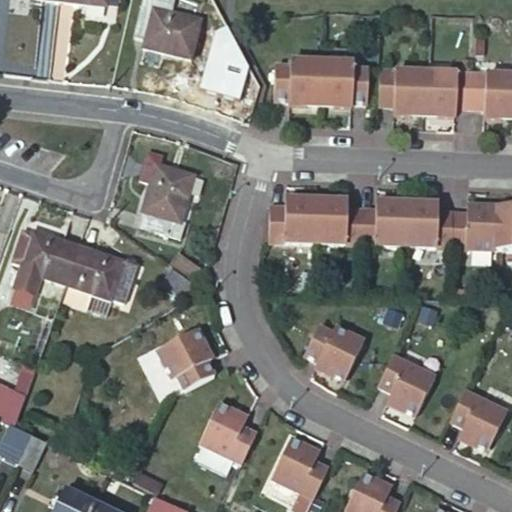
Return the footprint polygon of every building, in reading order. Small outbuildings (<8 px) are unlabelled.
[(170,15),(173,0),(143,0),(133,41),(145,44),(144,49),(190,61),(200,24),(170,15)] [(318,109),(321,63),(289,61),(289,67),(274,66),(272,101),(286,101),(286,108),(318,109)] [(352,64),(321,63),(318,109),(350,111),(350,104),(365,106),(367,72),(352,71),(352,64)] [(424,119),(426,74),(380,73),(378,106),(393,107),(393,118),(424,119)] [(472,76),(426,74),(424,119),(456,120),(456,110),(472,110),(472,76)] [(511,76),(472,76),(472,110),(487,111),(486,121),(511,121),(511,76)] [(181,224),(194,178),(161,169),(163,157),(148,153),(139,183),(152,186),(143,213),(146,214),(142,230),(181,240),(185,225),(181,224)] [(311,246),(313,203),(282,203),(281,213),(266,212),(266,222),(265,244),(265,245),(311,246)] [(343,204),(313,203),(311,246),(357,248),(358,216),(343,215),(343,204)] [(373,216),(358,216),(357,248),(403,249),(404,206),(373,205),(373,216)] [(435,207),(404,206),(403,249),(448,251),(449,218),(434,218),(435,207)] [(464,219),(449,218),(448,251),(494,252),(496,209),(465,208),(464,219)] [(511,209),(496,209),(494,252),(511,252),(511,209)] [(33,237),(23,235),(14,266),(23,269),(33,237)] [(64,287),(78,249),(33,235),(33,237),(23,269),(22,275),(64,287)] [(123,306),(135,267),(78,249),(64,287),(90,295),(85,314),(105,320),(111,302),(123,306)] [(180,258),(173,269),(196,284),(203,273),(180,258)] [(195,285),(172,270),(164,283),(186,298),(195,285)] [(318,328),(305,358),(319,364),(316,369),(345,382),(364,339),(335,326),(332,333),(318,328)] [(177,378),(184,391),(213,376),(206,363),(211,360),(196,332),(156,353),(170,381),(177,378)] [(392,353),(379,382),(392,389),(387,399),(416,412),(434,372),(392,353)] [(13,394),(26,398),(34,373),(21,368),(13,394)] [(463,388),(450,418),(463,424),(458,435),(486,447),(504,407),(463,388)] [(219,404),(199,443),(239,464),(254,435),(241,429),(246,418),(219,404)] [(12,431),(0,456),(0,460),(13,467),(27,438),(12,431)] [(27,438),(13,467),(30,475),(44,446),(27,438)] [(317,454),(290,440),(270,479),(310,500),(325,471),(312,464),(317,454)] [(196,464),(226,477),(231,467),(201,453),(196,464)] [(109,475),(125,483),(132,469),(116,461),(109,475)] [(130,485),(148,494),(154,483),(136,474),(130,485)] [(361,475),(341,511),(392,511),(396,506),(383,499),(388,489),(361,475)] [(148,494),(153,496),(158,485),(154,483),(148,494)] [(89,511),(91,508),(59,493),(49,511),(89,511)] [(166,511),(169,507),(149,498),(143,511),(166,511)]
